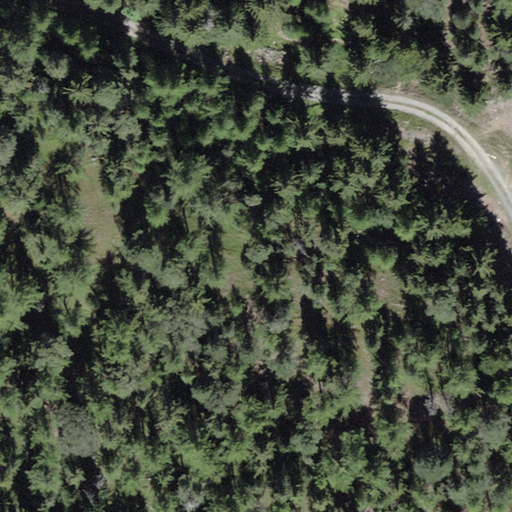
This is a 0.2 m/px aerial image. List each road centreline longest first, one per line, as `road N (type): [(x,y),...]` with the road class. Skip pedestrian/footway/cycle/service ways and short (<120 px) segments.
road 1 (track): [(23,0),(212,75),(343,105),(423,109)]
road 2 (track): [(423,109),(490,164),(511,202)]
